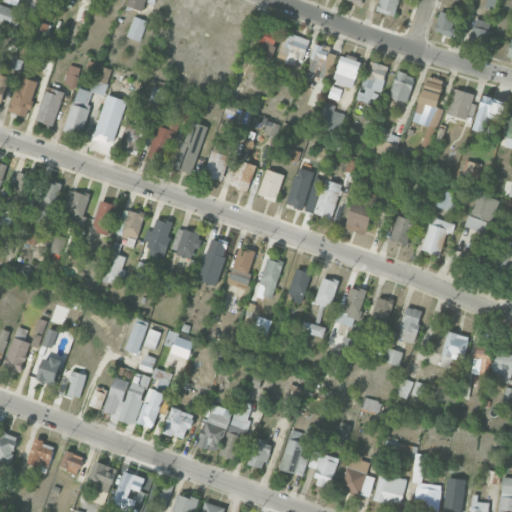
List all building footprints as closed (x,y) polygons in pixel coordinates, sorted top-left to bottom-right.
[(31,0),(29,10),(39,13),(42,0),(31,0)] [(128,0),(126,6),(142,11),(145,0),(128,0)] [(379,0),(376,11),(394,16),(399,0),(379,0)] [(22,12),(0,3),(0,22),(16,28),(22,12)] [(88,10),(77,7),(75,19),(85,21),(88,10)] [(435,32),(453,36),(457,14),(439,10),(435,32)] [(141,41),(147,19),(132,16),(127,37),(141,41)] [(485,45),(490,21),(474,18),(469,42),(485,45)] [(35,29),(46,33),(49,25),(38,21),(35,29)] [(280,29),(266,25),(256,55),(270,60),(280,29)] [(285,51),(287,52),(285,63),(302,66),(308,38),(288,34),(285,51)] [(328,81),(336,54),(329,52),(330,47),(315,42),(305,74),(328,81)] [(53,60),(57,49),(46,45),(44,51),(47,52),(46,57),(53,60)] [(361,60),(341,54),(333,81),(353,87),(361,60)] [(23,60),(12,56),(8,67),(19,70),(23,60)] [(369,103),(372,90),(381,92),(388,66),(368,61),(358,100),(369,103)] [(63,84),(75,88),(81,68),(69,64),(63,84)] [(64,131),(81,136),(93,93),(105,96),(112,69),(98,65),(91,91),(76,87),(64,131)] [(389,97),(408,101),(414,75),(396,71),(389,97)] [(9,74),(0,72),(0,104),(2,105),(9,74)] [(427,125),(422,145),(431,148),(441,108),(436,106),(443,80),(425,75),(413,122),(427,125)] [(27,117),(38,81),(23,77),(20,87),(16,86),(8,111),(27,117)] [(294,90),(297,81),(290,78),(286,87),(294,90)] [(63,90),(45,86),(37,121),(55,125),(63,90)] [(163,103),(167,91),(153,87),(149,99),(163,103)] [(338,99),(341,89),(331,87),(328,97),(338,99)] [(468,119),(473,93),(453,89),(448,115),(468,119)] [(498,97),(482,93),(476,118),(492,122),(498,97)] [(189,122),(193,103),(181,100),(177,119),(189,122)] [(338,134),(343,113),(334,111),(335,105),(322,101),(316,129),(338,134)] [(110,142),(113,121),(97,119),(95,140),(110,142)] [(192,173),(207,126),(190,120),(175,168),(192,173)] [(280,125),(267,120),(263,132),(277,136),(280,125)] [(137,154),(141,139),(146,140),(148,128),(127,123),(120,150),(137,154)] [(166,163),(176,131),(157,125),(147,157),(166,163)] [(400,138),(383,132),(376,151),(394,157),(400,138)] [(222,180),(233,144),(215,139),(204,175),(222,180)] [(288,159),(298,162),(301,151),(291,149),(288,159)] [(230,186),(248,191),(256,164),(238,159),(230,186)] [(352,173),(356,161),(348,159),(344,171),(352,173)] [(477,178),(482,165),(466,159),(462,173),(477,178)] [(277,200),(283,173),(265,169),(259,196),(277,200)] [(303,210),(312,180),(294,175),(286,205),(303,210)] [(305,211),(333,218),(342,184),(324,179),(315,176),(305,211)] [(58,183),(43,181),(36,221),(52,223),(58,183)] [(431,204),(450,211),(456,194),(437,188),(431,204)] [(62,209),(66,211),(63,221),(84,228),(88,217),(83,215),(90,196),(69,189),(62,209)] [(377,195),(368,192),(365,202),(353,199),(345,228),(365,234),(377,195)] [(472,216),(493,221),(499,199),(478,194),(472,216)] [(91,229),(108,234),(117,205),(100,199),(91,229)] [(137,239),(145,214),(126,208),(118,233),(137,239)] [(416,230),(419,222),(397,215),(390,240),(407,244),(411,229),(416,230)] [(485,233),(489,221),(468,215),(464,227),(485,233)] [(147,228),(143,242),(153,245),(150,255),(162,259),(174,222),(156,217),(152,230),(147,228)] [(422,250),(440,255),(446,232),(452,234),(455,223),(431,217),(422,250)] [(39,230),(27,226),(22,240),(34,244),(39,230)] [(170,251),(193,258),(201,234),(178,226),(170,251)] [(66,237),(54,234),(50,252),(63,255),(66,237)] [(230,243),(212,237),(197,280),(215,286),(230,243)] [(463,255),(481,260),(485,246),(468,241),(463,255)] [(248,273),(256,252),(240,246),(227,282),(247,289),(252,274),(248,273)] [(511,270),(511,251),(488,248),(486,268),(511,270)] [(103,278),(120,283),(127,257),(110,252),(103,278)] [(272,299),(283,262),(268,257),(256,294),(272,299)] [(152,265),(138,260),(132,280),(145,284),(152,265)] [(302,303),(312,272),(296,267),(286,299),(302,303)] [(176,277),(165,273),(159,290),(170,294),(176,277)] [(330,308),(339,281),(323,276),(314,303),(330,308)] [(334,321),(354,327),(365,290),(350,286),(342,312),(338,310),(334,321)] [(376,294),(371,325),(388,327),(393,297),(376,294)] [(397,338),(414,343),(423,311),(407,306),(397,338)] [(271,320),(258,316),(253,330),(267,335),(271,320)] [(40,338),(46,320),(39,318),(33,336),(40,338)] [(326,327),(304,320),(300,330),(323,338),(326,327)] [(138,354),(148,325),(134,321),(125,349),(138,354)] [(30,342),(24,341),(28,330),(16,326),(4,366),(21,372),(30,342)] [(0,368),(8,330),(0,328),(0,368)] [(57,331),(48,328),(42,344),(52,348),(57,331)] [(161,332),(150,328),(144,345),(155,349),(161,332)] [(463,361),(469,337),(447,331),(441,355),(463,361)] [(164,344),(173,347),(171,353),(189,358),(194,340),(168,332),(164,344)] [(350,365),(357,340),(344,336),(336,361),(350,365)] [(398,366),(403,352),(388,347),(383,361),(398,366)] [(488,375),(491,351),(474,349),(472,373),(488,375)] [(511,373),(511,353),(496,352),(493,381),(511,383),(511,373)] [(43,356),(37,380),(55,384),(61,361),(43,356)] [(439,365),(450,368),(452,358),(442,356),(439,365)] [(251,385),(264,390),(271,370),(257,366),(251,385)] [(157,378),(168,383),(171,374),(160,370),(157,378)] [(87,375),(73,371),(67,394),(80,398),(87,375)] [(122,421),(138,424),(147,375),(131,372),(122,421)] [(104,410),(119,415),(129,380),(114,376),(104,410)] [(413,381),(402,377),(395,394),(406,398),(413,381)] [(412,394),(422,397),(425,384),(416,381),(412,394)] [(101,409),(108,390),(96,386),(89,405),(101,409)] [(138,423),(154,428),(165,392),(149,388),(138,423)] [(380,412),(382,401),(364,398),(362,408),(380,412)] [(236,460),(248,419),(252,404),(237,399),(221,455),(236,460)] [(231,410),(211,404),(199,446),(219,452),(231,410)] [(194,414),(172,407),(163,432),(186,439),(194,414)] [(334,441),(344,444),(351,425),(340,421),(334,441)] [(291,429),(279,469),(303,476),(308,458),(300,455),(305,438),(315,441),(318,428),(307,425),(305,433),(291,429)] [(0,460),(10,464),(19,436),(0,430),(0,460)] [(55,445),(35,439),(27,462),(48,468),(55,445)] [(265,468),(271,443),(255,439),(249,464),(265,468)] [(439,505),(442,485),(430,484),(431,479),(424,477),(427,455),(416,453),(417,445),(388,441),(387,448),(406,451),(406,456),(415,458),(411,482),(417,483),(414,501),(439,505)] [(84,456),(65,450),(60,468),(79,473),(84,456)] [(318,469),(314,484),(328,488),(338,458),(313,450),(308,466),(318,469)] [(369,496),(375,477),(366,474),(370,462),(362,460),(362,457),(351,454),(341,488),(369,496)] [(133,510),(136,499),(128,497),(131,488),(141,491),(145,478),(124,471),(121,480),(114,468),(109,470),(107,464),(95,461),(90,480),(94,481),(103,495),(102,498),(97,500),(95,494),(93,501),(104,504),(107,494),(105,492),(110,491),(113,479),(118,486),(112,506),(129,511),(133,510)] [(486,482),(496,483),(498,471),(488,470),(486,482)] [(373,498),(401,505),(407,479),(380,473),(373,498)] [(498,511),(511,511),(511,477),(502,476),(498,511)] [(444,494),(442,511),(463,511),(465,478),(447,477),(446,489),(454,489),(454,495),(444,494)] [(162,511),(175,486),(163,481),(151,507),(161,511),(162,511)] [(171,511),(194,511),(198,499),(177,493),(171,511)] [(201,511),(223,511),(225,508),(205,501),(201,511)]
